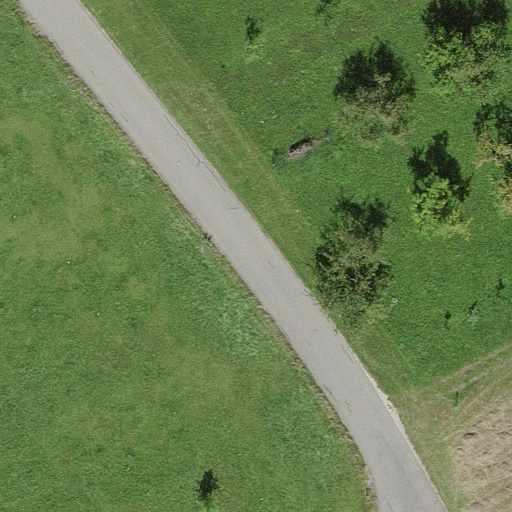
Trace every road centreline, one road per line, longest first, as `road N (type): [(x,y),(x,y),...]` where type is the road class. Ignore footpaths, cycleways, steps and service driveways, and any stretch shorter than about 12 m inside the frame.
road 1 (residential): [(420,511),(322,345),(49,0)]
road 2 (track): [(511,363),(380,436)]
